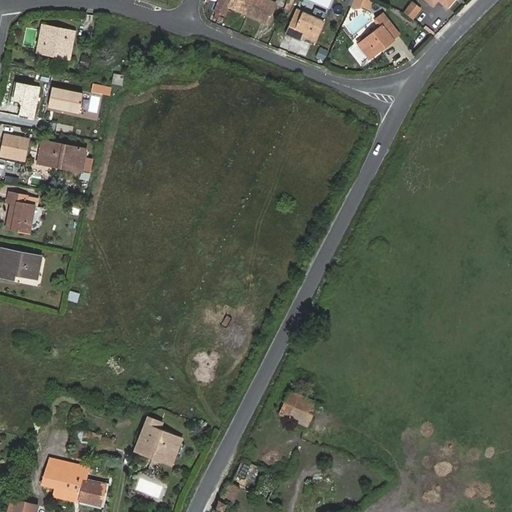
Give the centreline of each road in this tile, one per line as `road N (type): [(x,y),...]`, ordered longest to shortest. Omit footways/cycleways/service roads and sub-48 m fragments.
road 1 (residential): [(198,511),(401,103)]
road 2 (residential): [(180,26),(401,103)]
road 3 (residential): [(401,103),(493,0)]
